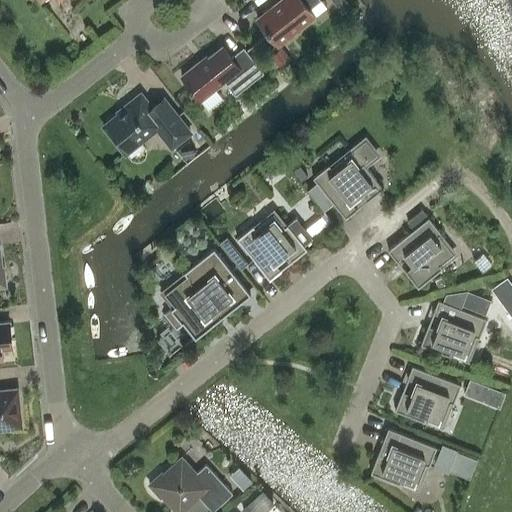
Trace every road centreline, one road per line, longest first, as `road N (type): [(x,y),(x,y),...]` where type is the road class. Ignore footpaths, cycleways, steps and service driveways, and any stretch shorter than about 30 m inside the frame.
road 1 (residential): [(64,452),(115,438),(349,252)]
road 2 (residential): [(64,452),(23,123)]
road 3 (residential): [(349,252),(395,313),(346,440)]
road 4 (residential): [(23,123),(142,35)]
